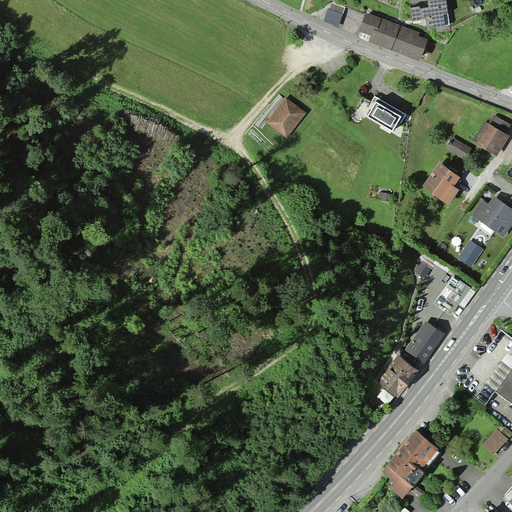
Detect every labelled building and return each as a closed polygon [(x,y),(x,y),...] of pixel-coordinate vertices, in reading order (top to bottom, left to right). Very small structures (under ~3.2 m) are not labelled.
[(421,3),(412,5),(414,17),(423,16),(423,14),(427,13),(428,22),(434,21),(435,24),(451,21),(447,0),(429,0),(430,4),(421,6),(421,3)] [(345,7),(332,2),(328,12),(342,17),(345,7)] [(338,26),(342,17),(328,12),(325,21),(338,26)] [(418,32),(366,14),(361,29),(372,33),(370,39),(420,57),(426,39),(417,35),(418,32)] [(305,111),(287,97),(269,120),(287,134),(305,111)] [(402,113),(378,99),(370,113),(394,127),(402,113)] [(508,133),(490,122),(479,140),(498,151),(508,133)] [(471,148),(452,137),(445,148),(465,159),(471,148)] [(460,174),(442,161),(426,183),(449,200),(459,187),(453,183),(460,174)] [(490,203),(484,199),(474,212),(504,233),(511,222),(511,206),(495,195),(490,203)] [(469,240),(457,258),(471,267),(483,249),(469,240)] [(431,269),(420,261),(413,271),(425,278),(431,269)] [(470,286),(455,275),(436,301),(452,312),(470,286)] [(444,331),(427,320),(408,349),(425,360),(444,331)] [(418,367),(399,353),(380,378),(399,392),(418,367)] [(511,370),(496,392),(511,403),(511,370)] [(438,445),(418,428),(390,461),(392,462),(386,469),(396,479),(392,484),(404,494),(414,482),(407,476),(421,459),(424,461),(438,445)] [(508,438),(496,428),(482,445),(494,455),(508,438)] [(425,492),(416,486),(412,491),(422,497),(425,492)]
